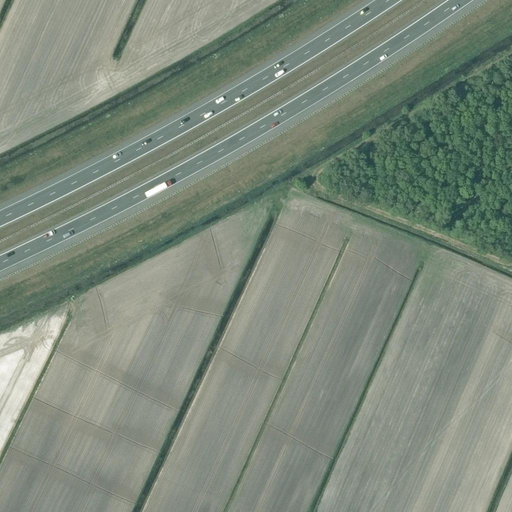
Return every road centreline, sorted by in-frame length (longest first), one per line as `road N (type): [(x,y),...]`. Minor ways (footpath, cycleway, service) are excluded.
road 1 (motorway): [(0,263),(179,174),(460,0)]
road 2 (motorway): [(388,0),(152,143),(0,219)]
